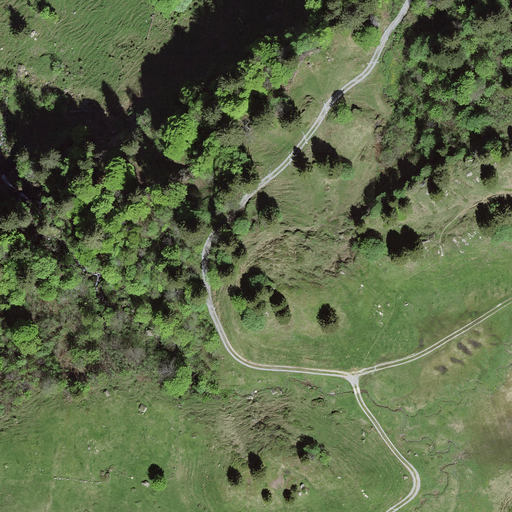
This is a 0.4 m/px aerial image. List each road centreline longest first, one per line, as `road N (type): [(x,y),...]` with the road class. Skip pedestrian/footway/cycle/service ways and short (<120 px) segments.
road 1 (track): [(352,375),(237,358),(209,306),(205,253),(218,226),(366,72),(407,0)]
road 2 (track): [(511,300),(418,355),(352,375)]
road 3 (track): [(352,375),(362,408),(416,478),(411,496),(391,511)]
